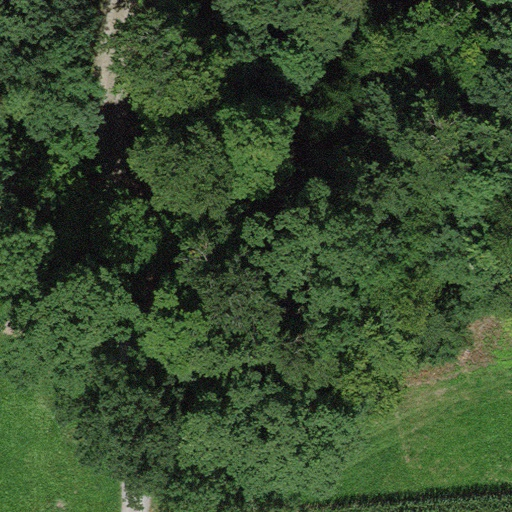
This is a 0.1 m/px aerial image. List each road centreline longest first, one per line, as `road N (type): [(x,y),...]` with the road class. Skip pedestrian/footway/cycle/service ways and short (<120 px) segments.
road 1 (track): [(0,324),(138,356),(373,100),(508,0)]
road 2 (track): [(122,0),(145,511)]
